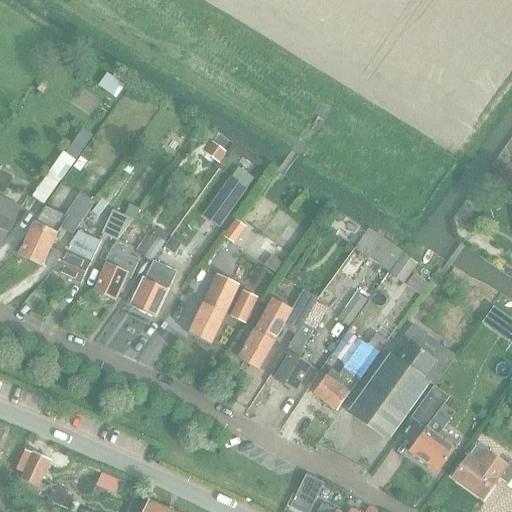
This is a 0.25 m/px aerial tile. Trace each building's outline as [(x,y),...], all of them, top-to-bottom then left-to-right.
[(33,197),(44,204),(85,146),(76,140),(65,154),(64,153),(33,197)] [(204,152),(220,163),(227,153),(212,141),(204,152)] [(230,176),(203,215),(221,228),(247,189),(230,176)] [(0,200),(0,198),(0,245),(1,246),(4,241),(19,209),(0,200)] [(26,241),(19,255),(42,266),(54,241),(58,231),(63,224),(74,232),(82,221),(87,213),(73,204),(65,215),(60,213),(46,206),(35,222),(26,241)] [(104,235),(118,241),(140,212),(130,208),(126,213),(125,217),(114,213),(104,235)] [(339,210),(332,219),(338,223),(344,222),(348,217),(339,210)] [(235,220),(224,236),(234,244),(245,227),(235,220)] [(136,253),(152,263),(170,235),(158,227),(150,239),(146,237),(136,253)] [(355,249),(390,272),(388,274),(403,284),(418,265),(402,254),(403,252),(368,229),(355,249)] [(54,271),(80,284),(101,241),(80,231),(68,248),(66,247),(54,271)] [(187,261),(199,241),(188,234),(175,254),(187,261)] [(134,248),(118,241),(112,247),(105,263),(106,264),(94,290),(116,299),(126,277),(130,279),(139,259),(131,256),(134,248)] [(272,257),(265,266),(275,273),(282,264),(272,257)] [(159,285),(164,275),(155,270),(150,281),(144,278),(131,306),(155,318),(168,290),(159,285)] [(189,334),(211,345),(226,314),(240,286),(218,275),(189,334)] [(414,275),(406,286),(420,296),(428,285),(414,275)] [(387,302),(395,283),(379,277),(371,296),(387,302)] [(230,315),(246,323),(258,299),(242,290),(230,315)] [(284,328),(290,331),(310,295),(303,291),(294,305),(292,311),(272,299),(239,358),(260,370),(284,328)] [(338,319),(349,327),(367,301),(356,293),(338,319)] [(310,295),(290,331),(296,335),(285,353),(288,355),(275,379),(296,391),(310,367),(298,360),(305,349),(303,347),(314,329),(316,331),(328,309),(316,302),(318,299),(310,295)] [(429,383),(433,386),(455,356),(415,327),(412,324),(347,413),(386,442),(415,402),(429,383)] [(354,328),(338,351),(352,360),(352,359),(368,337),(354,328)] [(377,334),(368,347),(378,355),(388,342),(377,334)] [(339,354),(311,393),(334,410),(362,371),(339,354)] [(433,386),(415,411),(410,419),(414,422),(425,429),(415,443),(409,452),(415,457),(437,473),(460,443),(442,430),(454,413),(443,405),(449,397),(433,386)] [(194,443),(208,449),(212,441),(199,434),(194,443)] [(470,454),(453,478),(483,500),(499,478),(509,485),(511,480),(511,461),(510,461),(507,466),(486,452),(479,446),(472,456),(470,454)] [(31,453),(18,479),(36,488),(49,461),(31,453)] [(60,490),(54,506),(66,511),(73,495),(60,490)] [(295,499),(290,507),(299,511),(309,511),(313,504),(296,495),(295,499)] [(134,501),(129,511),(175,511),(150,500),(147,507),(134,501)] [(80,502),(75,511),(99,511),(100,510),(80,502)] [(337,511),(321,503),(316,511),(358,511),(350,508),(347,511),(337,511)]
